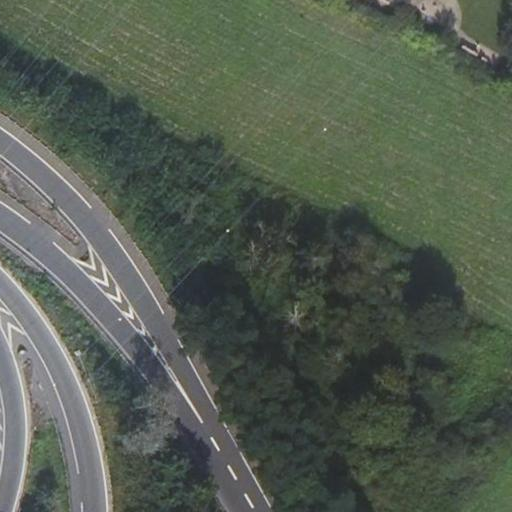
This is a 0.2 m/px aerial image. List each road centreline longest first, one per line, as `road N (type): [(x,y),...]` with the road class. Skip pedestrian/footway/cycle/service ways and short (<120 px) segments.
road 1 (motorway): [(257,511),(241,465),(101,225),(60,179),(0,133)]
road 2 (motorway): [(251,511),(118,320),(79,279),(0,220)]
road 3 (motorway): [(0,271),(71,375),(101,511)]
road 4 (motorway): [(0,353),(13,438),(0,509)]
